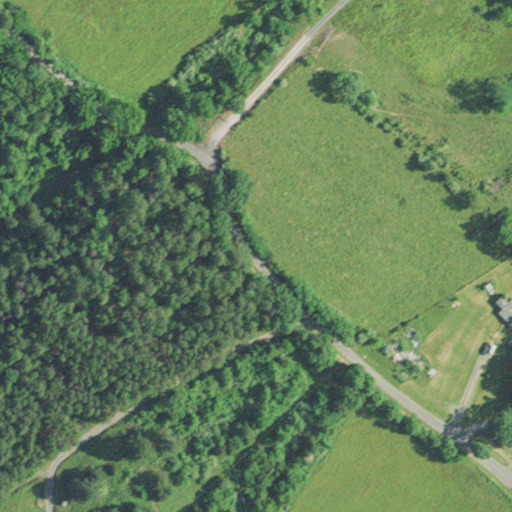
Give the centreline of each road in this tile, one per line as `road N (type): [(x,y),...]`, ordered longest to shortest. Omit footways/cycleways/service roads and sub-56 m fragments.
road 1 (residential): [(511,481),(261,273),(211,192),(210,152)]
road 2 (residential): [(210,152),(124,117),(0,7)]
